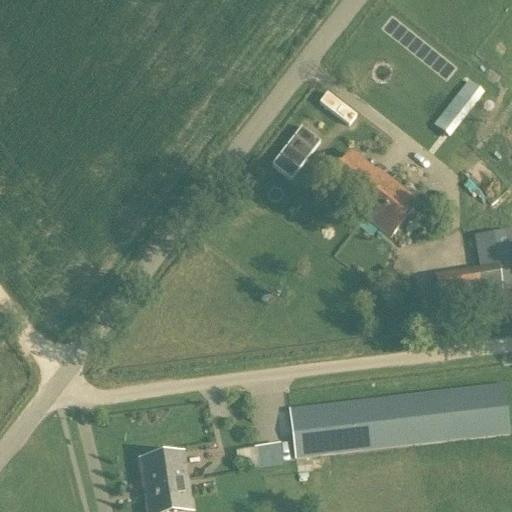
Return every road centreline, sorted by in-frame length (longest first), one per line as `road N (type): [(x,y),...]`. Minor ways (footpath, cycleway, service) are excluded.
road 1 (unclassified): [(59,378),(353,0)]
road 2 (unclassified): [(59,378),(79,398),(478,348)]
